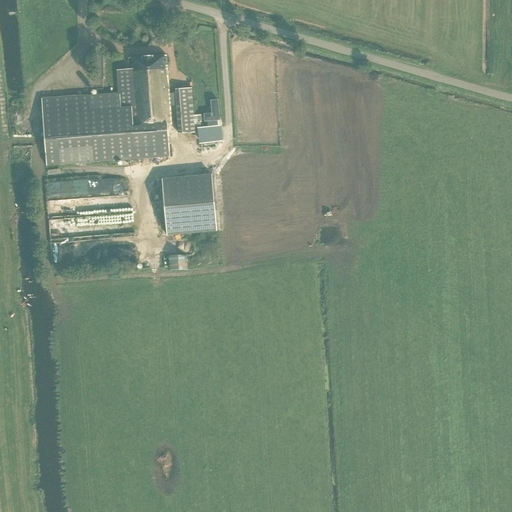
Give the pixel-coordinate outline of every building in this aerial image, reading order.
[(166,56),(127,59),(128,69),(117,69),(119,93),(41,99),(46,166),(170,157),(167,127),(171,127),(166,56)] [(191,88),(175,89),(179,134),(194,133),(194,123),(201,122),(201,115),(193,116),(191,88)] [(212,175),(162,180),(167,235),(217,231),(212,175)] [(47,179),(50,195),(69,192),(66,176),(47,179)] [(77,199),(49,202),(51,214),(83,210),(83,205),(78,205),(77,199)] [(202,248),(188,249),(190,266),(204,265),(202,248)] [(209,250),(206,255),(214,259),(217,254),(209,250)]
